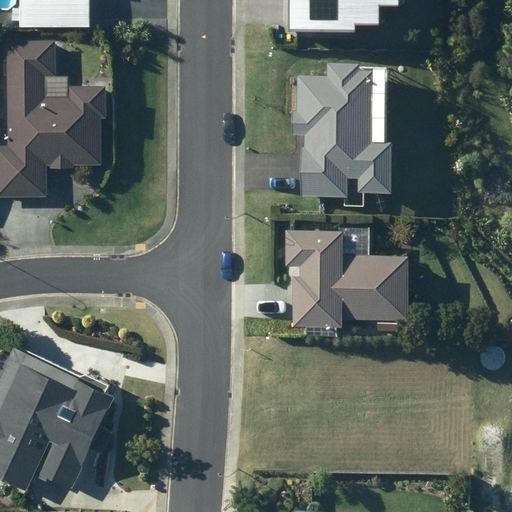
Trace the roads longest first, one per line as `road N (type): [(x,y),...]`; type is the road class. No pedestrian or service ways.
road 1 (residential): [(201,0),(206,283)]
road 2 (residential): [(206,283),(190,511)]
road 3 (residential): [(206,283),(26,273),(0,282)]
